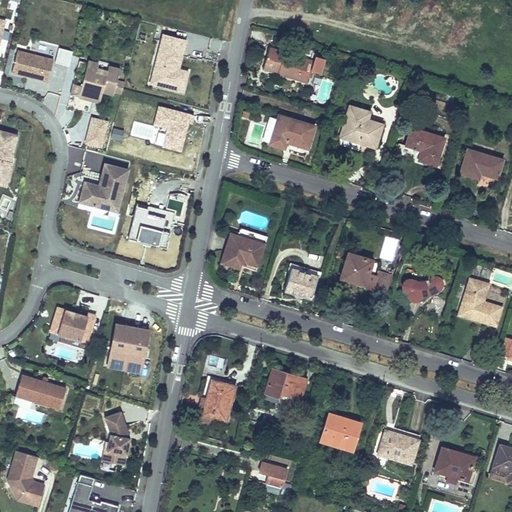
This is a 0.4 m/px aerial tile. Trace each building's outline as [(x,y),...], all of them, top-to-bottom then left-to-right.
[(170,79),(168,88),(182,91),(187,71),(178,69),(175,68),(182,39),(163,34),(153,75),(170,79)] [(186,40),(182,39),(175,68),(178,69),(186,40)] [(59,47),(55,62),(69,65),(73,50),(59,47)] [(284,52),(269,48),(263,69),(307,82),(313,61),(311,61),(303,58),(284,52)] [(54,58),(18,49),(12,72),(48,81),(54,58)] [(82,85),(79,97),(100,102),(102,91),(113,94),(114,91),(117,79),(121,67),(89,59),(82,85)] [(151,83),(168,88),(170,79),(153,75),(151,83)] [(124,81),(117,79),(114,91),(121,93),(123,88),(124,81)] [(70,95),(79,97),(82,85),(73,83),(70,95)] [(370,112),(350,105),(340,137),(375,148),(383,124),(367,120),(370,112)] [(193,115),(159,106),(154,124),(168,127),(163,146),(181,151),(184,136),(182,135),(184,131),(185,132),(188,122),(191,123),(193,115)] [(277,119),(273,135),(270,143),(284,148),(286,142),(308,149),(315,126),(279,115),(277,119)] [(109,120),(91,116),(85,143),(102,147),(109,120)] [(266,132),(273,135),(277,119),(271,117),(266,132)] [(124,130),(113,127),(111,138),(122,141),(124,130)] [(0,185),(7,187),(13,162),(11,161),(19,133),(0,128),(0,185)] [(437,165),(444,138),(411,128),(406,146),(422,150),(419,160),(437,165)] [(484,171),(484,174),(498,178),(503,159),(467,148),(460,173),(479,179),(481,173),(482,171),(484,171)] [(111,189),(122,192),(128,169),(104,163),(102,174),(99,185),(89,183),(83,186),(79,202),(105,209),(111,189)] [(117,212),(122,192),(111,189),(105,209),(117,212)] [(128,239),(167,248),(175,212),(137,203),(134,217),(128,239)] [(240,227),(238,235),(265,243),(267,236),(240,227)] [(244,258),(259,262),(265,243),(238,235),(231,232),(221,263),(240,269),(242,263),(244,258)] [(391,279),(376,275),(369,273),(373,259),(348,252),(341,278),(364,285),(363,287),(386,294),(391,279)] [(258,266),(259,262),(244,258),(242,263),(246,265),(246,262),(258,266)] [(292,264),(291,267),(318,276),(319,272),(292,264)] [(318,276),(291,267),(284,290),(311,299),(318,276)] [(378,270),(376,275),(391,279),(392,274),(378,270)] [(407,279),(404,280),(402,282),(401,285),(401,288),(402,291),(404,293),(406,293),(407,294),(407,296),(408,299),(409,300),(411,302),(413,302),(415,302),(417,301),(419,300),(422,297),(425,296),(430,296),(435,293),(439,291),(441,288),(442,284),(441,281),(440,279),(437,277),(435,276),(431,277),(429,278),(423,281),(420,282),(417,282),(415,281),(412,280),(410,279),(407,279)] [(483,297),(484,298),(489,284),(470,278),(458,315),(496,326),(501,307),(483,301),(482,301),(483,297)] [(74,314),(75,312),(57,307),(50,331),(87,342),(96,315),(88,313),(87,316),(86,317),(74,314)] [(127,326),(115,323),(108,362),(125,366),(131,331),(126,330),(127,326)] [(149,330),(137,328),(136,332),(131,331),(125,366),(141,369),(149,330)] [(511,357),(511,339),(507,338),(503,350),(510,352),(509,356),(511,357)] [(508,358),(511,359),(511,357),(509,356),(510,352),(503,350),(501,355),(508,357),(508,358)] [(124,370),(141,374),(141,369),(125,366),(124,370)] [(271,372),(265,393),(279,397),(281,393),(300,398),(306,378),(286,372),(285,376),(271,372)] [(15,396),(59,409),(66,388),(22,374),(15,396)] [(196,420),(209,423),(211,418),(226,422),(235,386),(224,383),(224,379),(208,375),(196,420)] [(112,452),(110,462),(124,465),(130,437),(127,437),(124,430),(127,429),(121,411),(104,417),(110,434),(108,442),(106,451),(112,452)] [(345,420),(346,418),(329,413),(321,436),(332,439),(331,441),(353,448),(360,425),(345,420)] [(387,438),(382,436),(376,454),(412,465),(421,438),(389,429),(387,438)] [(352,451),(353,448),(331,441),(332,439),(321,436),(320,441),(352,451)] [(102,460),(110,462),(112,452),(106,451),(108,442),(105,441),(102,460)] [(511,445),(499,442),(489,476),(511,483),(511,445)] [(447,475),(458,478),(469,482),(477,455),(441,444),(433,471),(447,475)] [(17,451),(10,474),(15,475),(13,480),(20,493),(18,499),(38,505),(44,485),(30,481),(37,457),(17,451)] [(281,489),(283,480),(286,469),(262,462),(259,472),(269,475),(266,485),(281,489)] [(10,474),(8,480),(18,499),(20,493),(13,480),(15,475),(10,474)] [(80,474),(78,481),(92,486),(94,478),(80,474)] [(456,484),(458,478),(447,475),(445,481),(456,484)] [(292,483),(283,480),(281,489),(290,491),(292,483)] [(92,486),(78,481),(71,505),(79,508),(78,511),(81,511),(117,511),(119,506),(105,502),(104,504),(100,503),(88,499),(92,486)] [(399,503),(397,511),(400,511),(405,511),(407,505),(399,503)]
